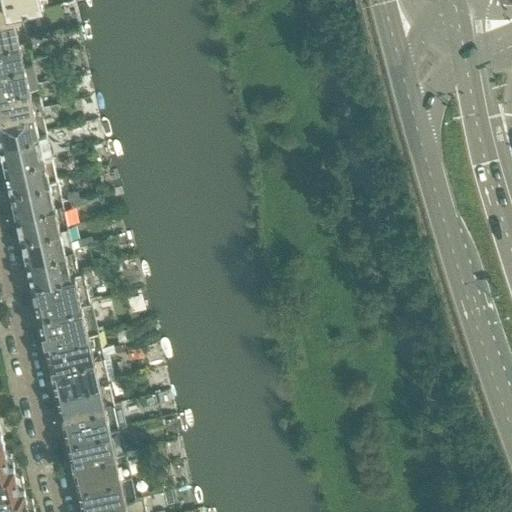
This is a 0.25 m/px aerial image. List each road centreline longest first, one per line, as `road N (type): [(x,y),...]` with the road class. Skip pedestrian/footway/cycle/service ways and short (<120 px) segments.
road 1 (primary): [(404,80),(511,426)]
road 2 (residential): [(59,511),(0,252)]
road 3 (primary): [(511,248),(468,78)]
